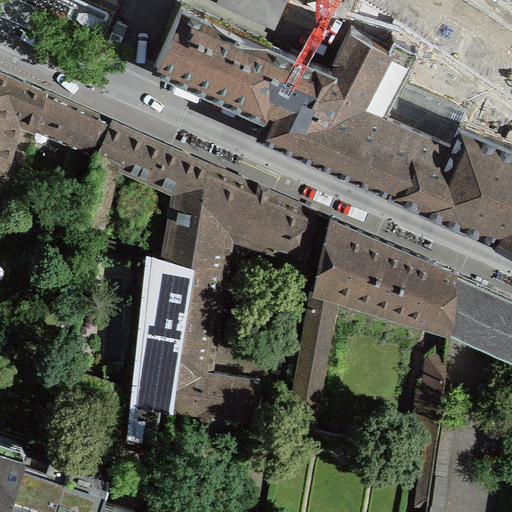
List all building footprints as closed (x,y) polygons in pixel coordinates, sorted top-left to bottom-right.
[(0,0),(0,12),(30,26),(39,6),(25,0),(0,0)] [(236,0),(271,16),(277,0),(236,0)] [(249,105),(266,112),(259,129),(398,189),(397,191),(400,192),(402,191),(418,198),(419,200),(422,202),(423,200),(511,238),(511,141),(462,120),(467,109),(401,81),(418,47),(392,34),(387,44),(351,23),(337,53),(339,54),(333,68),(181,2),(154,62),(249,105)] [(34,126),(45,89),(35,84),(0,68),(0,176),(7,179),(19,119),(34,126)] [(78,145),(93,110),(55,94),(45,89),(34,126),(78,145)] [(96,153),(111,118),(99,113),(93,110),(78,145),(96,153)] [(153,178),(168,144),(125,125),(111,118),(96,153),(81,216),(103,221),(116,162),(153,178)] [(193,264),(208,162),(184,151),(168,144),(153,178),(176,189),(173,204),(166,203),(164,214),(171,216),(165,255),(193,264)] [(193,264),(171,405),(254,418),(260,377),(210,370),(231,234),(291,255),(290,260),(304,265),(317,210),(246,179),(208,162),(193,264)] [(450,324),(456,270),(378,236),(330,216),(314,282),(289,424),(311,429),(336,289),(450,324)] [(131,245),(78,229),(77,238),(122,251),(131,245)] [(155,435),(160,403),(171,405),(193,264),(165,255),(164,254),(146,327),(135,432),(155,435)] [(450,324),(450,325),(511,352),(511,295),(456,270),(450,324)] [(423,432),(422,450),(434,454),(446,354),(431,352),(426,356),(422,386),(418,385),(412,430),(423,432)] [(65,369),(58,394),(116,413),(121,388),(65,369)] [(0,511),(3,511),(29,435),(0,426),(0,511)] [(30,431),(29,435),(3,511),(50,511),(72,444),(30,431)] [(96,511),(102,497),(111,457),(72,444),(50,511),(96,511)] [(133,511),(135,507),(102,497),(96,511),(133,511)]
